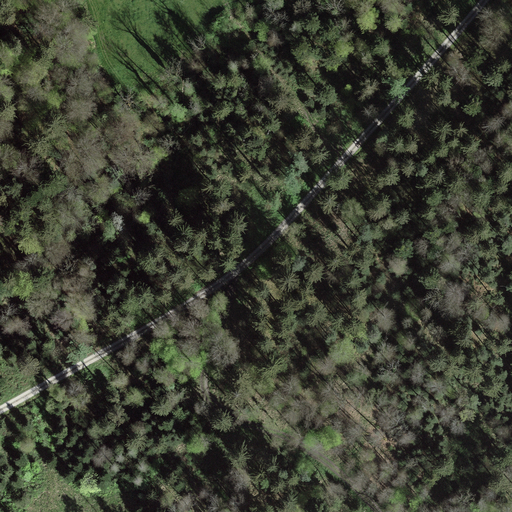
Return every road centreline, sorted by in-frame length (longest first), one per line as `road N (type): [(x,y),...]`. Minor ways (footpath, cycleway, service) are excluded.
road 1 (track): [(481,0),(304,204),(230,276),(0,408)]
road 2 (track): [(380,511),(315,452),(210,404),(203,384),(230,276)]
